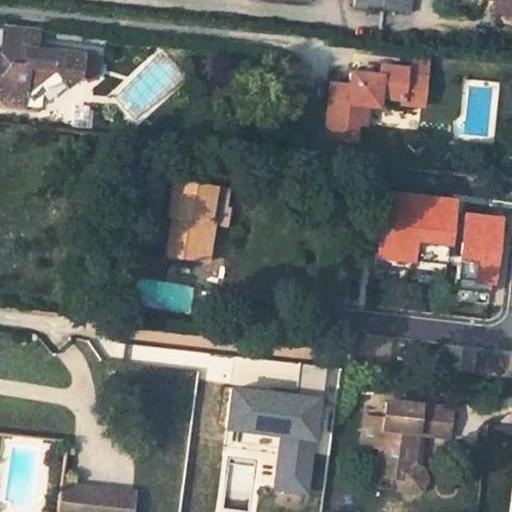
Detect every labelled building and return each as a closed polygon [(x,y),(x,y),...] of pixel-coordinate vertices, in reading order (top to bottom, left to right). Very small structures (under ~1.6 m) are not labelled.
[(257,0),(256,8),(310,13),(311,0),(257,0)] [(353,0),(352,18),(377,21),(379,0),(353,0)] [(403,0),(379,0),(377,21),(401,23),(403,0)] [(511,0),(479,0),(479,7),(487,8),(488,8),(485,23),(492,35),(508,37),(511,31),(511,0)] [(4,29),(0,65),(7,73),(20,74),(23,58),(35,59),(38,32),(4,29)] [(20,74),(7,73),(0,65),(0,109),(38,114),(40,98),(67,81),(96,84),(97,66),(35,59),(23,58),(20,74)] [(337,89),(328,145),(359,150),(362,134),(371,135),(374,116),(384,117),(387,102),(406,105),(406,108),(430,111),(434,84),(412,81),(410,77),(385,73),(379,84),(356,82),(354,92),(337,89)] [(315,145),(298,143),(297,156),(314,158),(315,145)] [(208,191),(210,178),(184,173),(182,186),(208,191)] [(179,206),(168,258),(209,267),(218,224),(214,224),(221,194),(208,191),(182,186),(178,185),(175,205),(179,206)] [(409,468),(411,434),(446,437),(449,411),(384,406),(383,421),(362,419),(359,446),(381,448),(378,477),(390,477),(394,491),(400,498),(411,499),(422,492),(421,479),(412,469),(409,468)] [(69,485),(66,511),(139,511),(141,494),(69,485)]
